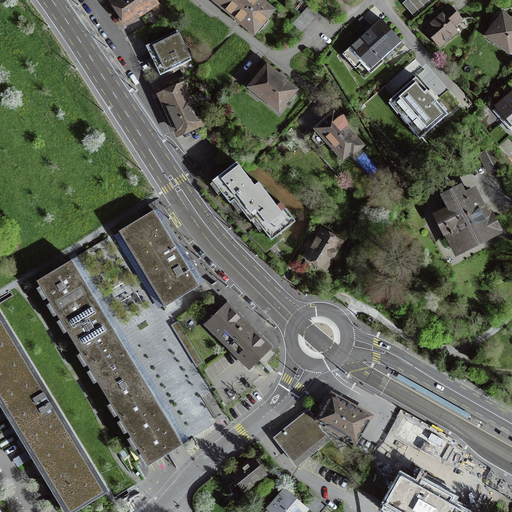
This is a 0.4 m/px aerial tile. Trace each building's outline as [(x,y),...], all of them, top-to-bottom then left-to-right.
[(147,0),(111,0),(111,1),(126,24),(152,6),(147,0)] [(213,0),(254,33),(261,24),(260,23),(264,18),(265,19),(273,10),(259,0),(213,0)] [(406,0),(402,3),(414,17),(432,0),(406,0)] [(162,5),(155,10),(161,20),(169,16),(162,5)] [(301,31),(318,14),(309,6),(293,24),(301,31)] [(453,26),(462,19),(451,6),(424,30),(439,46),(457,31),(453,26)] [(511,22),(503,15),(488,35),(509,51),(511,46),(511,22)] [(367,32),(372,27),(362,16),(357,21),(367,32)] [(350,47),(351,48),(351,47),(353,49),(346,55),(356,65),(361,59),(370,69),(401,41),(381,19),(372,27),(367,32),(350,47)] [(177,31),(146,46),(160,75),(191,60),(177,31)] [(431,100),(434,104),(441,97),(438,94),(445,87),(431,71),(429,72),(420,62),(392,87),(411,108),(415,105),(420,110),(431,100)] [(253,87),(263,96),(262,97),(276,108),(283,99),(286,101),(295,90),(267,66),(257,79),(259,80),(253,87)] [(199,82),(186,88),(194,106),(207,101),(199,82)] [(181,86),(162,95),(167,106),(167,107),(179,134),(199,125),(181,86)] [(507,119),(511,114),(511,93),(493,110),(503,122),(507,119)] [(460,118),(450,107),(440,116),(449,127),(460,118)] [(321,140),(325,139),(343,158),(350,152),(352,154),(362,145),(333,113),(316,129),(314,133),(321,140)] [(511,131),(511,114),(507,119),(503,122),(511,131)] [(447,130),(442,124),(430,134),(435,140),(447,130)] [(482,156),(489,170),(499,166),(492,151),(482,156)] [(235,199),(243,210),(266,193),(258,182),(254,185),(236,162),(213,180),(231,202),(235,199)] [(447,228),(448,227),(451,234),(448,236),(455,250),(494,230),(488,219),(489,218),(485,210),(482,212),(469,189),(449,197),(449,198),(440,203),(446,214),(441,216),(447,228)] [(266,193),(243,210),(251,221),(255,218),(272,239),(295,221),(280,202),(276,205),(266,193)] [(178,250),(154,209),(118,231),(164,307),(200,286),(178,250)] [(321,216),(318,221),(328,227),(331,222),(321,216)] [(323,270),(341,242),(322,230),(306,256),(315,261),(313,264),(323,270)] [(92,373),(127,351),(71,259),(36,281),(92,373)] [(223,307),(214,297),(208,304),(217,313),(206,323),(250,368),(270,348),(251,328),(248,331),(243,326),(246,324),(226,303),(223,307)] [(8,334),(5,328),(9,326),(0,310),(0,405),(64,511),(73,511),(109,490),(95,467),(91,470),(87,464),(92,462),(58,406),(54,409),(42,389),(46,386),(13,331),(8,334)] [(171,325),(196,367),(204,363),(178,321),(171,325)] [(183,444),(127,351),(92,373),(148,465),(183,444)] [(399,374),(396,378),(468,418),(470,414),(399,374)] [(321,421),(356,441),(370,416),(332,394),(328,400),(325,406),(320,403),(313,416),(321,421)] [(432,428),(401,409),(398,415),(429,433),(432,428)] [(321,421),(313,416),(308,418),(303,420),(301,417),(276,438),(298,465),(322,445),(319,441),(326,436),(319,426),(321,421)] [(456,441),(432,428),(429,433),(453,447),(456,441)] [(230,485),(239,496),(266,473),(253,457),(240,468),(231,475),(235,481),(230,485)] [(423,478),(452,493),(455,487),(426,473),(423,478)] [(466,511),(449,503),(453,496),(423,479),(419,486),(399,475),(382,506),(393,511),(466,511)] [(302,511),(306,509),(285,490),(269,508),(274,511),(302,511)] [(312,511),(318,511),(324,505),(314,496),(306,506),(312,511)]
